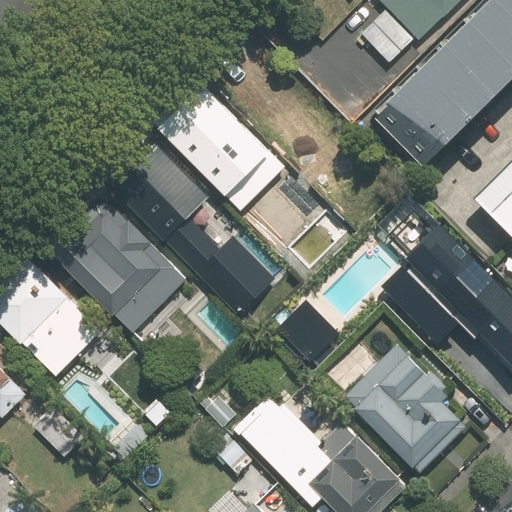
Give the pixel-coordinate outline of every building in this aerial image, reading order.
[(349,14),(333,0),(318,0),(300,19),(323,41),(349,14)] [(381,0),(419,39),(458,0),(381,0)] [(511,0),(467,0),(393,73),(442,127),(511,57),(511,0)] [(326,149),(221,47),(124,146),(152,173),(129,195),(207,271),(326,149)] [(511,155),(484,183),(511,211),(511,155)] [(157,248),(97,185),(60,220),(121,283),(157,248)] [(316,228),(285,196),(163,313),(194,344),(316,228)] [(98,331),(24,252),(0,274),(0,318),(52,374),(98,331)] [(448,394),(396,342),(341,397),(418,473),(465,426),(441,402),(448,394)] [(134,347),(88,387),(118,420),(164,380),(134,347)] [(0,365),(0,419),(0,420),(27,395),(0,365)] [(248,420),(216,388),(200,405),(231,437),(248,420)] [(322,441),(280,397),(242,433),(312,506),(320,497),(334,511),(379,511),(407,486),(344,420),(322,441)] [(84,436),(54,405),(33,424),(64,456),(84,436)] [(150,435),(131,414),(106,437),(125,458),(150,435)] [(252,461),(226,433),(211,446),(238,474),(252,461)] [(267,511),(256,500),(247,508),(230,490),(208,511),(267,511)] [(41,511),(21,492),(1,511),(41,511)]
